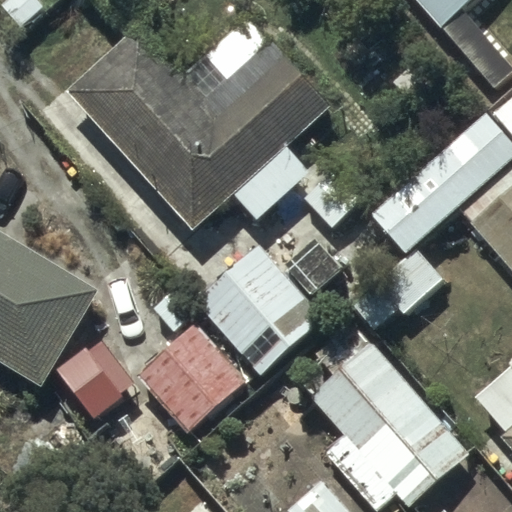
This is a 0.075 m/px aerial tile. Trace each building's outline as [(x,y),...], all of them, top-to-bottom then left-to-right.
[(58,0),(26,27),(50,56),(95,18),(80,0),(58,0)] [(411,0),(441,32),(476,0),(411,0)] [(143,33),(70,98),(195,238),(237,201),(259,226),(312,179),(287,151),(332,111),(253,23),(186,82),(143,33)] [(511,103),(496,117),(511,135),(511,103)] [(409,261),(416,252),(458,214),(511,166),(511,147),(481,113),(367,214),(409,261)] [(511,166),(458,214),(511,274),(511,166)] [(0,237),(0,365),(45,393),(102,298),(0,237)] [(416,252),(409,261),(355,309),(377,334),(399,315),(404,321),(445,284),(416,252)] [(258,254),(197,307),(262,381),(323,328),(258,254)] [(408,511),(468,459),(351,323),(314,354),(335,378),(310,400),(344,440),(325,456),(372,511),(385,511),(399,501),(408,511)] [(200,331),(140,382),(189,439),(248,388),(200,331)] [(511,371),(475,404),(506,439),(501,444),(511,456),(511,371)] [(292,511),(343,511),(322,487),(292,511)] [(208,511),(194,498),(179,511),(208,511)]
